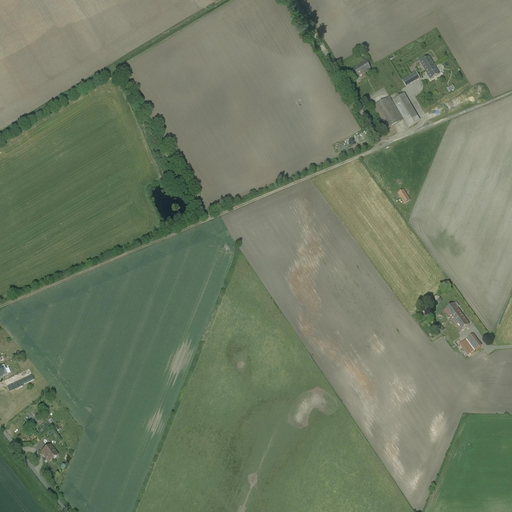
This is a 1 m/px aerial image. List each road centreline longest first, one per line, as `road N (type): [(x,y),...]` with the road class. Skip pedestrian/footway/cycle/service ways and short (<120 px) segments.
road 1 (track): [(0,307),(381,146)]
road 2 (unclassified): [(381,146),(294,0)]
